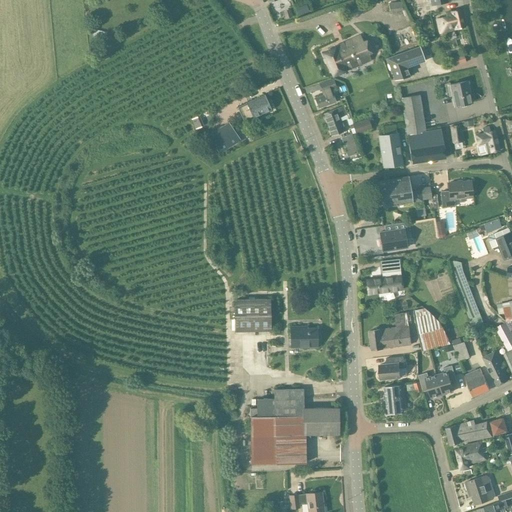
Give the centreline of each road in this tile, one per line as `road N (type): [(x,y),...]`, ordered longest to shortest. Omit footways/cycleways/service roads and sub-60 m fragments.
road 1 (unclassified): [(355,430),(345,254),(328,180)]
road 2 (unclassified): [(328,180),(255,0)]
road 3 (residential): [(504,157),(328,180)]
road 4 (residential): [(504,157),(465,0)]
